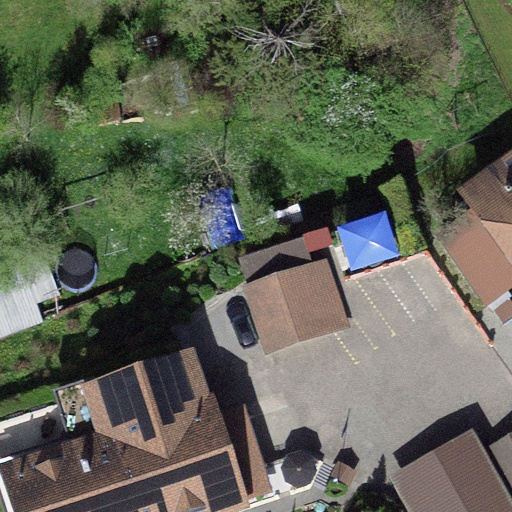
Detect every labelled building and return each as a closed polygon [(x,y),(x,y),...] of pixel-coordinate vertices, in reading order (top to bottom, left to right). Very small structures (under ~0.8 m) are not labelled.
[(511,159),(454,208),(511,275),(511,159)] [(0,329),(42,314),(15,240),(0,245),(0,329)] [(248,288),(242,290),(265,358),(350,329),(327,261),(312,266),(304,240),(239,262),(248,288)] [(248,511),(195,354),(81,392),(97,439),(0,472),(0,485),(9,511),(248,511)] [(508,511),(511,510),(511,482),(492,445),(483,428),(396,475),(416,511),(508,511)] [(511,435),(492,445),(511,482),(511,435)]
